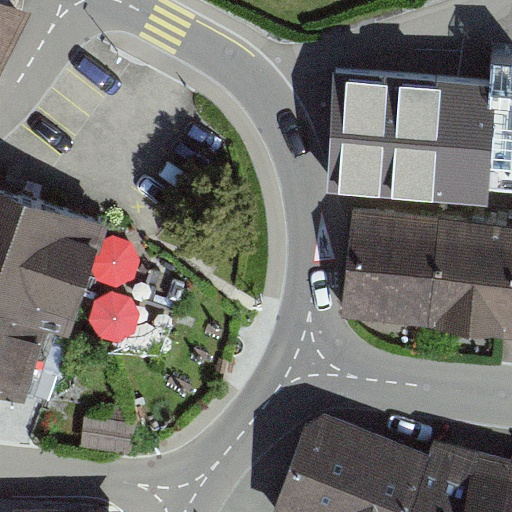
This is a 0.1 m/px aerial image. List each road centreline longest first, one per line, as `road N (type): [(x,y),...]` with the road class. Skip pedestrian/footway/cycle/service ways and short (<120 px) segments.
road 1 (residential): [(310,356),(316,238),(292,143),(265,91),(225,57),(121,0)]
road 2 (unknown): [(265,91),(488,16),(509,0)]
road 3 (residential): [(511,402),(310,356)]
road 4 (residential): [(184,491),(0,469)]
road 5 (residential): [(310,356),(184,491)]
road 6 (residential): [(88,0),(0,109)]
